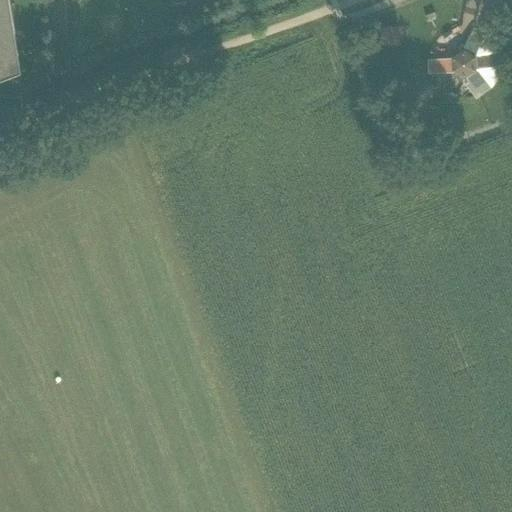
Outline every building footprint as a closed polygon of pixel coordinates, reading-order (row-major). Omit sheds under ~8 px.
[(0,0),(0,71),(17,65),(6,0),(0,0)] [(483,32),(474,28),(473,27),(464,44),(462,49),(463,49),(473,54),(473,53),(483,32)] [(475,67),(499,65),(498,53),(474,55),(475,67)] [(489,86),(475,67),(469,71),(474,79),(471,81),(479,93),(489,86)] [(454,69),(444,91),(455,96),(465,74),(454,69)]
